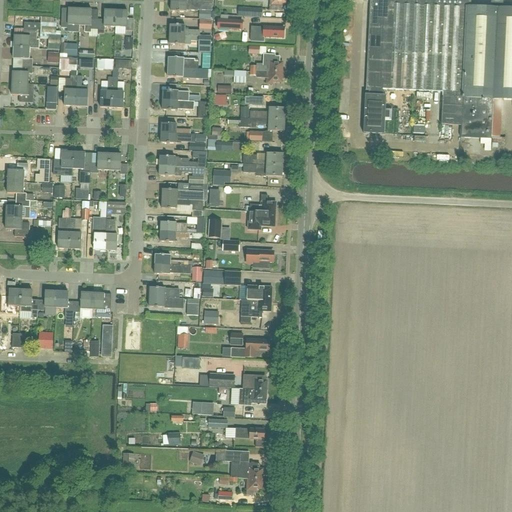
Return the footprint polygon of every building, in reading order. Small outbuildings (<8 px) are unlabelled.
[(286,5),(286,0),(261,0),(261,1),(271,1),(270,11),(279,12),(281,11),(282,10),(283,8),(283,5),(286,5)] [(461,127),(467,9),(473,9),(471,0),(371,0),(371,4),(370,4),(366,96),(365,96),(363,135),(398,137),(399,111),(385,110),(386,98),(382,97),(382,90),(443,93),(441,126),(461,127)] [(212,12),(213,5),(171,3),(171,13),(186,14),(186,12),(197,12),(197,11),(212,12)] [(493,110),(492,110),(493,100),(497,10),(485,10),(485,8),(479,8),(479,9),(473,9),(467,9),(461,127),(461,139),(491,141),(493,110)] [(262,18),(262,10),(238,9),(238,17),(262,18)] [(511,9),(509,10),(509,11),(497,10),(493,100),(511,101),(511,9)] [(79,27),(80,11),(69,11),(68,20),(62,20),(61,29),(68,30),(68,27),(79,27)] [(98,21),(98,12),(80,11),(79,27),(84,27),(84,33),(91,34),(91,31),(97,31),(98,21)] [(115,29),(116,13),(105,12),(104,22),(98,21),(97,31),(104,31),(104,28),(115,29)] [(211,21),(211,12),(200,12),(199,20),(211,21)] [(116,13),(115,29),(127,29),(126,32),(133,33),(134,23),(127,23),(128,13),(116,13)] [(40,32),(39,35),(49,36),(48,50),(59,51),(60,33),(55,32),(56,19),(46,19),(40,19),(40,25),(40,32)] [(218,20),(217,30),(243,32),(243,22),(218,20)] [(211,31),(212,22),(199,21),(199,30),(211,31)] [(200,38),(200,37),(200,32),(185,32),(185,27),(170,27),(170,36),(199,38),(200,38)] [(270,38),(284,39),(284,29),(270,29),(270,28),(264,28),(264,29),(252,29),(251,43),(264,43),(264,38),(270,39),(270,38)] [(14,38),(14,49),(30,50),(38,50),(39,41),(37,41),(37,32),(24,32),(24,38),(14,38)] [(199,42),(199,38),(170,36),(169,46),(184,46),(185,42),(199,42)] [(199,47),(211,48),(211,38),(200,38),(199,38),(199,42),(199,47)] [(30,50),(14,49),(13,61),(23,61),(23,68),(32,68),(33,62),(33,61),(29,61),(30,50)] [(203,55),(202,70),(210,70),(211,55),(203,55)] [(250,68),(250,72),(282,74),(283,64),(279,64),(279,58),(275,58),(275,57),(264,56),(264,66),(257,66),(257,68),(250,68)] [(169,60),(168,69),(198,71),(199,61),(195,61),(184,60),(169,60)] [(113,71),(113,61),(97,61),(97,71),(113,71)] [(116,62),(115,70),(131,71),(132,62),(116,62)] [(32,68),(23,68),(22,74),(13,74),(12,85),(28,86),(29,75),(32,75),(32,74),(32,68)] [(208,79),(208,71),(198,71),(168,69),(168,79),(183,79),(183,78),(184,78),(186,80),(190,80),(192,79),(208,79)] [(246,84),(246,73),(224,71),(224,76),(234,77),(234,83),(246,84)] [(282,84),(282,74),(250,72),(250,77),(257,78),(257,79),(267,79),(267,85),(273,86),(273,83),(282,84)] [(113,79),(112,109),(123,110),(124,94),(117,94),(118,75),(113,74),(113,79)] [(65,91),(64,107),(76,108),(77,78),(71,78),(71,80),(65,80),(65,91)] [(77,78),(76,108),(87,108),(88,98),(88,88),(82,87),(82,78),(77,78)] [(113,79),(108,79),(108,93),(101,93),(100,109),(112,109),(113,79)] [(33,86),(28,86),(12,85),(12,97),(20,97),(20,104),(32,104),(33,86)] [(47,88),(47,104),(57,104),(57,88),(47,88)] [(163,92),(163,102),(194,103),(199,104),(207,104),(207,96),(189,95),(189,94),(163,92)] [(263,107),(263,98),(245,98),(244,106),(263,107)] [(194,112),(194,103),(163,102),(162,111),(177,112),(177,111),(194,112)] [(206,120),(207,104),(199,104),(198,120),(206,120)] [(250,112),(250,120),(255,120),(255,121),(285,121),(286,110),(270,109),(270,113),(250,112)] [(228,120),(228,125),(239,126),(238,129),(257,129),(257,125),(269,125),(269,132),(285,133),(285,121),(255,121),(255,120),(250,120),(239,120),(228,120)] [(161,135),(190,136),(191,132),(177,131),(177,126),(161,125),(161,135)] [(222,138),(222,129),(212,129),(211,137),(222,138)] [(262,142),(262,133),(249,133),(249,142),(262,142)] [(176,145),(176,143),(191,144),(194,144),(195,136),(190,136),(161,135),(161,144),(176,145)] [(208,141),(208,151),(216,152),(216,143),(216,142),(208,141)] [(233,144),(216,143),(216,152),(233,152),(233,144)] [(54,162),(54,177),(61,177),(73,177),(73,170),(74,154),(62,154),(62,162),(54,162)] [(90,186),(91,174),(91,164),(85,164),(85,155),(74,154),(73,170),(80,171),(80,185),(90,186)] [(243,165),(283,167),(283,155),(267,154),(267,160),(256,159),(256,156),(243,156),(243,165)] [(109,172),(110,156),(98,155),(98,165),(91,164),(91,174),(98,175),(98,171),(109,172)] [(110,156),(109,172),(120,172),(120,176),(127,176),(127,166),(121,166),(121,156),(110,156)] [(193,169),(195,169),(196,164),(189,164),(189,161),(179,160),(179,159),(160,158),(160,168),(193,169)] [(49,171),(50,162),(39,161),(38,170),(49,171)] [(282,178),(283,167),(243,165),(243,174),(255,174),(255,171),(267,172),(266,177),(282,178)] [(8,172),(8,183),(24,184),(24,178),(27,178),(27,173),(28,166),(18,166),(18,172),(8,172)] [(204,170),(195,169),(193,169),(160,168),(159,177),(174,178),(175,173),(193,174),(193,177),(204,177),(204,170)] [(224,183),(225,172),(214,171),(214,183),(224,183)] [(23,195),(24,184),(8,183),(7,195),(17,195),(16,202),(26,202),(26,195),(23,195)] [(65,199),(65,190),(55,189),(54,199),(65,199)] [(162,201),(203,202),(203,194),(178,193),(178,192),(162,191),(162,201)] [(210,191),(209,207),(218,208),(219,192),(210,191)] [(77,192),(76,200),(88,201),(88,192),(77,192)] [(112,202),(126,203),(126,192),(112,192),(112,202)] [(249,213),(260,213),(276,214),(276,203),(268,203),(268,196),(251,196),(250,213),(249,213)] [(202,212),(203,202),(162,201),(162,210),(177,211),(177,207),(183,207),(183,206),(193,207),(193,212),(202,212)] [(6,208),(6,219),(22,220),(30,221),(30,220),(36,220),(37,211),(30,210),(31,202),(26,202),(16,202),(16,206),(16,208),(6,208)] [(260,213),(249,213),(248,231),(261,231),(261,227),(275,228),(276,214),(260,213)] [(22,225),(22,220),(6,219),(5,231),(15,231),(14,238),(29,239),(29,225),(22,225)] [(58,250),(69,250),(71,220),(66,220),(65,234),(58,234),(58,250)] [(71,220),(69,250),(81,251),(82,235),(75,235),(75,221),(71,220)] [(208,239),(221,240),(222,222),(209,221),(208,239)] [(105,252),(107,222),(102,222),(101,236),(94,236),(94,252),(105,252)] [(107,222),(105,252),(117,253),(118,237),(114,236),(115,222),(107,222)] [(161,224),(160,233),(190,235),(187,235),(187,225),(176,225),(161,224)] [(196,235),(190,235),(160,233),(160,243),(175,244),(175,242),(175,239),(196,240),(196,235)] [(239,253),(239,242),(223,242),(222,253),(239,253)] [(273,263),(274,253),(259,253),(249,252),(249,265),(254,265),(253,269),(269,270),(270,263),(273,263)] [(155,266),(188,268),(189,263),(170,262),(171,257),(155,257),(155,266)] [(190,275),(191,268),(188,268),(155,266),(154,276),(170,276),(170,274),(177,275),(177,274),(190,275)] [(202,269),(193,269),(192,283),(202,283),(202,269)] [(203,285),(203,290),(204,290),(210,291),(211,285),(224,286),(241,286),(241,274),(225,273),(204,272),(203,285)] [(248,302),(272,303),(272,289),(248,288),(248,302)] [(179,291),(165,290),(150,289),(149,299),(179,300),(179,296),(179,291)] [(1,297),(0,310),(0,315),(20,316),(20,313),(20,308),(21,292),(9,291),(9,297),(1,297)] [(20,308),(20,313),(31,314),(30,319),(37,319),(38,312),(38,302),(32,302),(32,292),(21,292),(20,308)] [(56,309),(57,293),(45,293),(45,302),(38,302),(38,312),(44,312),(45,309),(56,309)] [(57,293),(56,309),(66,310),(65,319),(66,319),(74,320),(74,313),(74,304),(68,303),(68,294),(57,293)] [(74,304),(74,313),(81,314),(81,310),(92,311),(93,295),(81,294),(81,304),(74,304)] [(93,295),(92,311),(97,311),(96,319),(110,320),(111,300),(104,300),(104,296),(93,295)] [(179,300),(149,299),(149,308),(164,309),(164,310),(171,310),(171,307),(182,308),(184,306),(184,300),(179,300)] [(198,317),(198,301),(189,301),(189,305),(187,305),(186,316),(198,317)] [(271,313),(272,303),(248,302),(242,302),(241,318),(263,319),(263,313),(271,313)] [(81,314),(80,320),(92,320),(92,319),(92,311),(81,310),(81,314)] [(215,313),(205,312),(204,325),(215,325),(215,313)] [(74,320),(66,319),(66,329),(73,329),(74,320)] [(39,334),(39,340),(39,350),(53,351),(53,335),(39,334)] [(242,347),(243,335),(230,334),(230,347),(242,347)] [(231,349),(230,358),(245,359),(256,359),(256,352),(269,353),(270,342),(249,341),(246,341),(245,350),(231,349)] [(112,343),(103,343),(102,358),(111,359),(112,343)] [(183,359),(182,369),(199,370),(200,360),(183,359)] [(209,377),(201,377),(200,388),(209,388),(234,389),(234,378),(209,376),(209,377)] [(244,391),(246,391),(267,392),(268,392),(268,382),(266,382),(266,380),(264,378),(244,377),(244,391)] [(240,391),(239,406),(251,407),(252,405),(267,406),(268,392),(267,392),(246,391),(244,391),(240,391)] [(212,417),(213,405),(202,404),(193,404),(192,416),(212,417)] [(224,417),(235,418),(236,409),(225,409),(224,417)] [(236,439),(236,430),(226,430),(225,439),(236,439)] [(236,430),(236,439),(250,440),(250,441),(256,441),(256,449),(264,449),(265,441),(265,432),(251,431),(236,430)] [(168,436),(169,445),(181,445),(180,436),(168,436)] [(190,462),(198,465),(201,456),(193,453),(190,462)] [(226,453),(225,463),(232,463),(239,463),(240,453),(226,453)] [(134,459),(123,459),(123,471),(133,471),(134,459)] [(232,463),(231,479),(238,479),(238,480),(248,480),(263,481),(263,471),(260,470),(260,465),(249,465),(249,463),(241,463),(239,463),(232,463)] [(247,492),(247,497),(255,497),(255,493),(259,493),(259,491),(262,491),(263,481),(248,480),(247,492)] [(218,493),(218,500),(232,501),(232,494),(218,493)]
